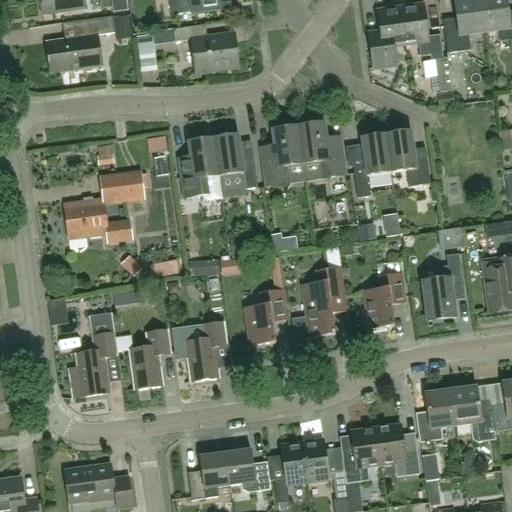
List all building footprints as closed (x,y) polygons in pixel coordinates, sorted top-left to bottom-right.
[(86,11),(84,0),(40,0),(42,17),(86,11)] [(230,0),(175,0),(177,15),(231,8),(230,0)] [(485,34),(480,0),(471,0),(454,2),(457,20),(443,22),(447,55),(471,52),(469,36),(485,34)] [(506,0),(480,0),(485,34),(499,32),(501,43),(511,41),(511,12),(508,13),(506,0)] [(444,60),(443,59),(440,37),(428,38),(424,7),(401,10),(406,47),(419,45),(420,58),(431,57),(431,62),(436,62),(444,60)] [(396,48),(406,47),(401,10),(377,13),(380,31),(368,33),(373,70),(399,67),(396,48)] [(132,40),(129,17),(113,19),(117,42),(132,40)] [(46,44),(50,75),(102,68),(98,37),(115,35),(112,18),(83,23),(85,38),(46,44)] [(206,27),(173,31),(174,44),(191,41),(195,75),(240,69),(235,35),(207,39),(206,27)] [(159,43),(143,44),(145,74),(160,73),(159,43)] [(447,58),(443,59),(444,60),(436,62),(440,94),(452,92),(447,58)] [(298,128),(306,182),(345,177),(340,139),(327,141),(324,125),(298,128)] [(266,188),(289,185),(306,182),(298,128),(272,132),(274,148),(261,150),(266,188)] [(409,189),(418,188),(431,186),(427,158),(415,160),(411,133),(386,136),(392,175),(407,172),(409,189)] [(392,175),(386,136),(362,140),(365,167),(353,168),(358,200),(370,198),(367,178),(392,175)] [(221,195),(245,191),(258,190),(254,162),(242,164),(238,137),(213,140),(221,195)] [(184,200),(203,197),(203,199),(207,202),(221,200),(221,195),(213,140),(189,143),(190,156),(178,157),(184,200)] [(155,155),(170,155),(170,143),(155,143),(155,155)] [(107,227),(105,217),(104,206),(144,201),(140,172),(99,177),(102,200),(64,205),(67,236),(85,234),(86,239),(107,236),(108,245),(133,241),(130,224),(107,227)] [(423,284),(424,295),(428,323),(455,320),(452,298),(464,296),(459,257),(446,258),(448,268),(439,269),(440,281),(423,284)] [(511,259),(481,264),(482,272),(488,315),(511,311),(511,259)] [(156,269),(159,282),(184,277),(182,264),(156,269)] [(226,278),(244,278),(245,266),(226,266),(226,278)] [(335,336),(332,316),(347,314),(340,270),(316,273),(318,285),(302,288),(309,340),(335,336)] [(406,305),(402,276),(378,279),(380,291),(363,293),(368,332),(394,328),(392,307),(406,305)] [(276,345),(273,324),(287,322),(283,292),(260,295),(261,307),(244,310),(250,348),(276,345)] [(117,359),(114,335),(111,315),(90,318),(95,354),(76,356),(82,399),(110,395),(105,360),(117,359)] [(204,341),(186,344),(185,344),(191,384),(219,380),(215,350),(227,348),(224,324),(203,327),(204,341)] [(148,349),(129,352),(135,392),(163,388),(159,358),(171,356),(168,332),(146,335),(148,349)] [(511,383),(502,385),(505,402),(491,404),(495,433),(511,431),(511,383)] [(496,442),(495,434),(495,433),(491,404),(490,400),(479,402),(477,389),(451,392),(456,428),(471,426),(473,441),(477,445),(496,442)] [(456,428),(451,392),(425,396),(428,414),(416,415),(420,445),(443,442),(441,430),(456,428)] [(401,428),(376,432),(381,467),(394,465),(396,479),(420,476),(417,452),(405,454),(401,428)] [(343,462),(345,473),(347,486),(369,483),(367,469),(381,467),(376,432),(352,435),(355,460),(343,462)] [(324,443),(303,446),(308,485),(333,481),(336,502),(349,501),(347,486),(345,473),(328,475),(324,443)] [(287,487),(308,485),(303,446),(281,449),(285,481),(274,482),(277,506),(289,504),(287,487)] [(226,456),(230,488),(241,487),(242,492),(249,495),(257,494),(271,492),(267,465),(254,467),(252,453),(226,456)] [(218,490),(230,488),(226,456),(200,460),(202,474),(188,476),(192,503),(219,499),(218,490)] [(64,474),(69,506),(89,503),(89,505),(115,501),(117,511),(133,509),(129,479),(113,481),(111,467),(64,474)] [(0,487),(0,511),(37,511),(36,502),(24,504),(20,480),(4,483),(5,487),(0,487)]
